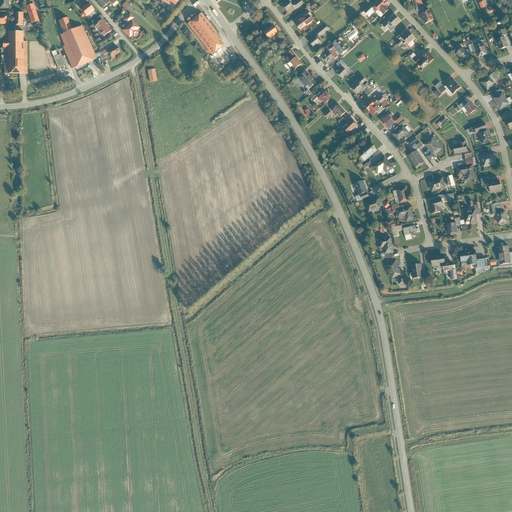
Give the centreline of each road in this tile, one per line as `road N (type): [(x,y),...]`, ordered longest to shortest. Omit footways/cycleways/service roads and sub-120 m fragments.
road 1 (secondary): [(228,29),(307,145),(374,296),(412,511)]
road 2 (track): [(129,65),(211,511)]
road 3 (residential): [(408,172),(266,1)]
road 4 (residential): [(141,58),(63,96),(0,106)]
road 5 (residential): [(511,193),(495,118),(463,75)]
